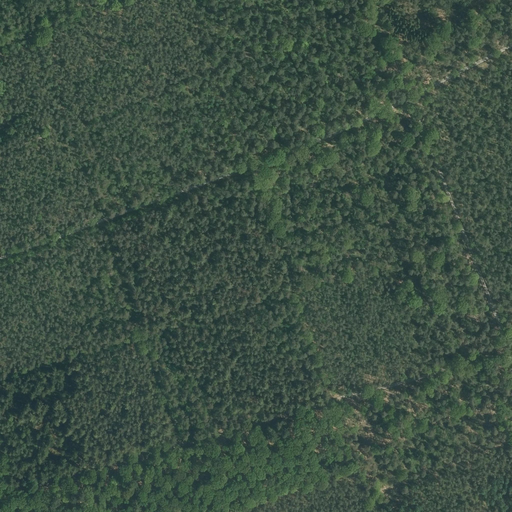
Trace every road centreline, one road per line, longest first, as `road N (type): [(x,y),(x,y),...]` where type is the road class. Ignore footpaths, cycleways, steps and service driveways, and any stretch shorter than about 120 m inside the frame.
road 1 (track): [(511,45),(315,141),(0,258)]
road 2 (track): [(370,0),(505,340)]
road 3 (track): [(505,340),(414,379),(181,444)]
road 4 (track): [(181,444),(10,493)]
